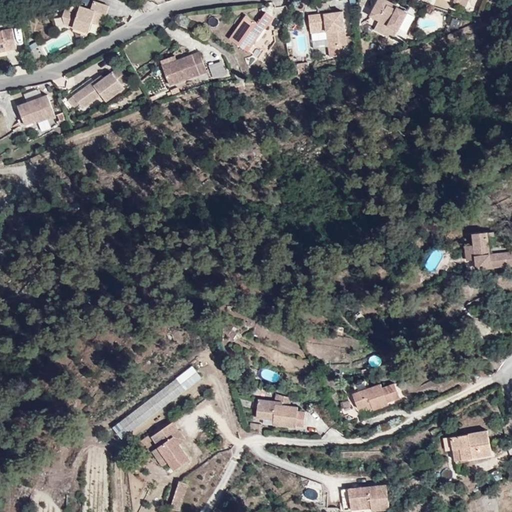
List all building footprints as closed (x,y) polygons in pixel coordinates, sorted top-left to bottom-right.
[(116,11),(120,1),(116,0),(102,0),(100,5),(91,1),(88,9),(78,4),(72,17),(97,27),(101,18),(105,20),(110,9),(116,11)] [(383,17),(380,22),(400,31),(408,13),(382,0),(376,0),(371,12),(383,17)] [(333,48),(330,48),(331,58),(344,57),(343,46),(350,46),(345,10),(309,16),(310,32),(332,31),(333,48)] [(246,52),(271,17),(263,12),(256,24),(245,16),(228,39),(246,52)] [(369,17),(380,22),(383,17),(371,12),(369,17)] [(474,23),(462,28),(466,40),(479,36),(474,23)] [(0,51),(19,48),(15,27),(0,30),(0,51)] [(328,36),(330,48),(333,48),(332,31),(310,32),(311,36),(328,36)] [(45,58),(54,53),(48,40),(39,45),(45,58)] [(194,51),(177,57),(184,77),(223,65),(221,58),(217,47),(216,44),(194,51)] [(175,51),(177,57),(194,51),(192,46),(175,51)] [(217,47),(221,58),(227,56),(224,46),(217,47)] [(140,74),(129,60),(114,72),(112,69),(85,90),(94,102),(113,88),(118,95),(134,84),(132,80),(140,74)] [(297,75),(309,73),(306,62),(295,64),(297,75)] [(141,80),(149,94),(166,85),(159,71),(141,80)] [(70,113),(60,90),(29,102),(36,121),(48,117),(50,122),(70,113)] [(499,256),(506,255),(504,243),(480,245),(485,283),(511,280),(511,263),(507,264),(500,264),(499,256)] [(482,338),(491,334),(485,320),(475,325),(482,338)] [(126,425),(212,372),(203,357),(117,410),(126,425)] [(389,390),(388,385),(358,394),(363,410),(374,406),(377,414),(395,409),(393,404),(405,401),(401,387),(389,390)] [(286,414),(285,420),(285,421),(301,424),(301,422),(308,422),(311,406),(304,405),(304,401),(296,399),(296,390),(282,388),(282,393),(281,401),(263,399),(261,409),(267,410),(286,414)] [(281,401),(282,393),(264,391),(263,399),(281,401)] [(267,416),(285,420),(286,414),(267,410),(267,416)] [(168,450),(176,463),(194,452),(181,433),(187,428),(175,411),(155,423),(158,428),(154,431),(161,441),(153,446),(159,456),(168,450)] [(266,423),(267,417),(255,415),(254,421),(266,423)] [(459,438),(460,451),(462,466),(474,465),(474,462),(497,458),(495,434),(459,438)] [(451,452),(460,451),(459,438),(450,439),(451,452)] [(168,468),(176,463),(168,450),(159,456),(168,468)] [(183,493),(188,478),(177,474),(171,488),(183,493)] [(342,508),(370,507),(370,503),(349,504),(348,486),(341,485),(342,508)] [(370,503),(370,507),(370,510),(388,509),(387,485),(348,486),(349,504),(370,503)]
